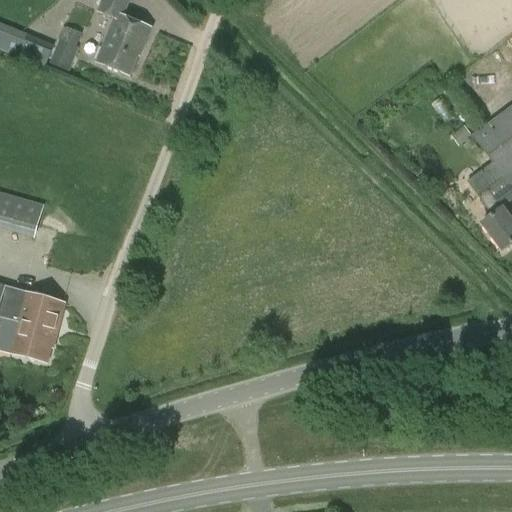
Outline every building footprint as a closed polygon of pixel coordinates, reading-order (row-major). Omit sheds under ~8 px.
[(102,0),(97,13),(115,20),(97,64),(130,78),(142,48),(144,48),(151,31),(123,20),(131,0),(102,0)] [(53,46),(28,36),(19,59),(44,69),(53,46)] [(59,40),(49,65),(69,72),(79,48),(59,40)] [(511,107),(472,138),(492,164),(467,182),(493,217),(482,226),(502,253),(511,244),(511,221),(503,210),(504,209),(511,202),(511,107)] [(0,229),(35,239),(44,205),(0,192),(0,229)] [(66,306),(27,296),(28,293),(6,287),(6,285),(0,283),(0,318),(19,323),(11,355),(48,365),(52,349),(54,350),(66,306)]
